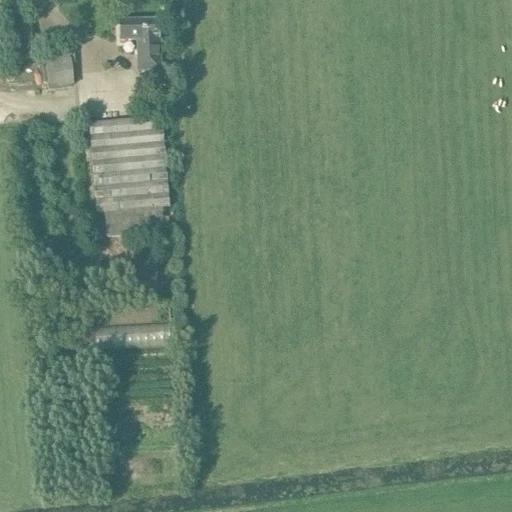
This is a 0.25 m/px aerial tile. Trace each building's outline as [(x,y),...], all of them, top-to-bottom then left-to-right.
[(161,73),(161,64),(160,23),(120,23),(120,42),(137,42),(137,73),(161,73)] [(7,60),(32,60),(41,60),(40,40),(32,41),(32,24),(8,25),(8,40),(6,40),(7,60)] [(77,50),(48,51),(49,87),(79,86),(77,50)] [(98,214),(105,213),(107,240),(165,236),(164,231),(170,230),(169,218),(165,219),(164,209),(171,209),(165,118),(92,124),(98,214)] [(158,288),(156,252),(131,253),(132,288),(158,288)] [(95,346),(130,347),(131,328),(116,327),(116,328),(95,328),(95,346)]
